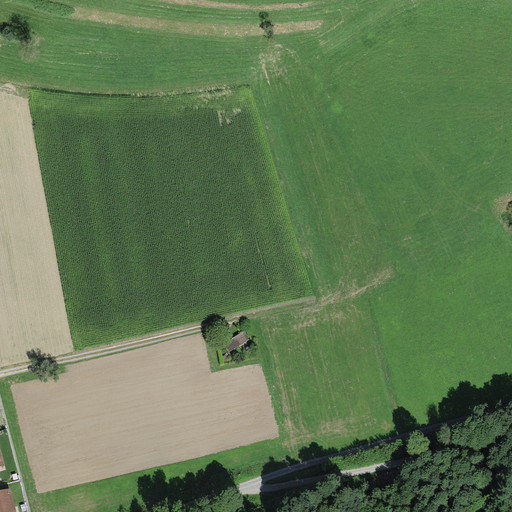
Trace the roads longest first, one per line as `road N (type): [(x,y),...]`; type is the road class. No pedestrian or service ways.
road 1 (track): [(225,491),(459,453),(487,465),(492,498),(484,511)]
road 2 (track): [(225,491),(304,461),(511,405)]
road 3 (track): [(0,374),(238,318)]
